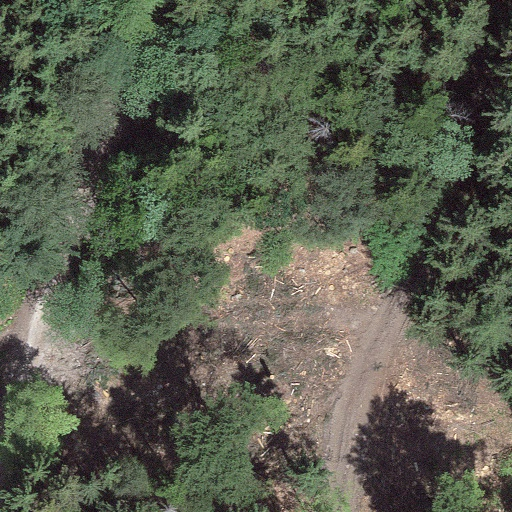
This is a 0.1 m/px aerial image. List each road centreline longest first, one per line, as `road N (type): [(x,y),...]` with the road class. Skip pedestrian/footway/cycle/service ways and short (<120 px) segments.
road 1 (track): [(494,0),(486,78),(344,435),(328,511)]
road 2 (track): [(0,465),(40,303),(171,0)]
